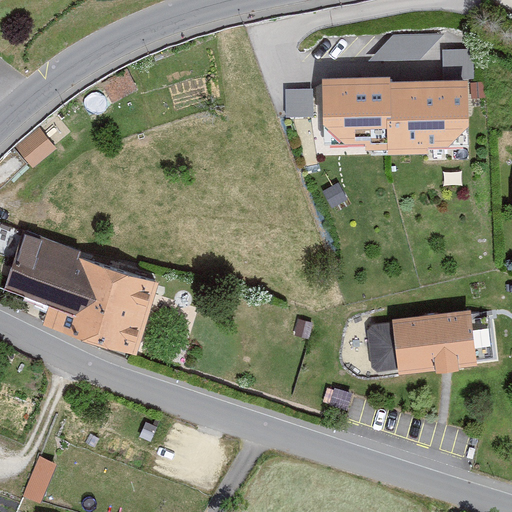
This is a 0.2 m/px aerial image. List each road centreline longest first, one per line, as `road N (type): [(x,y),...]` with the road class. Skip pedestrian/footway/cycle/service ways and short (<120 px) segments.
road 1 (tertiary): [(511,509),(131,385),(0,326)]
road 2 (tertiary): [(249,0),(114,45),(0,130)]
